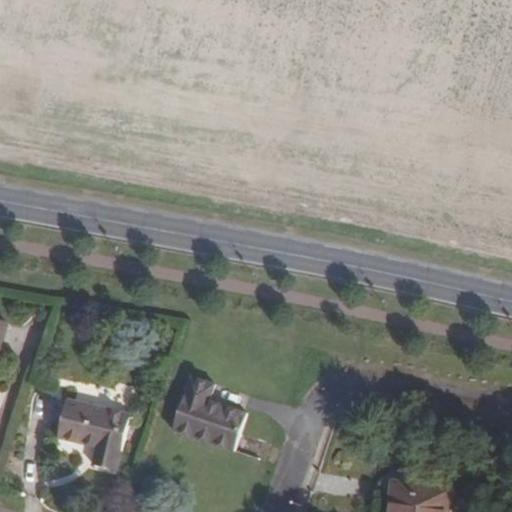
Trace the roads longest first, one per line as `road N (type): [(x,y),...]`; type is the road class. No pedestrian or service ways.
road 1 (tertiary): [(0,205),(338,268),(511,310)]
road 2 (residential): [(276,511),(310,412),(331,390),(377,384),(511,405)]
